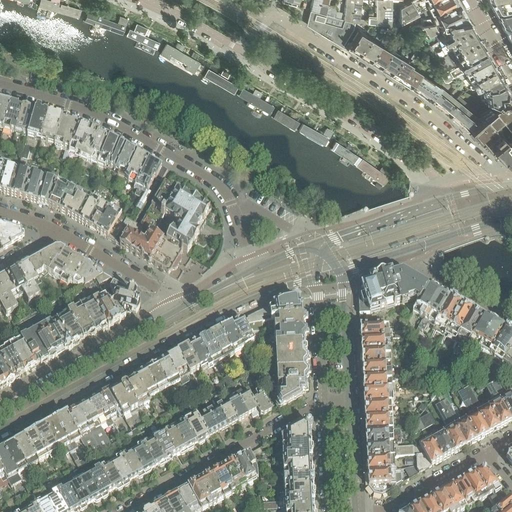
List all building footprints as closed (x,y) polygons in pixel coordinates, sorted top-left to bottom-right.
[(78,20),(81,10),(46,0),(41,0),(37,15),(50,19),(52,12),(78,20)] [(312,0),(310,10),(310,11),(319,13),(321,0),(312,0)] [(321,0),(319,13),(335,17),(336,7),(328,4),(328,0),(321,0)] [(351,22),(353,0),(345,0),(343,20),(351,22)] [(361,0),(353,0),(351,22),(354,22),(358,23),(361,0)] [(383,26),(383,0),(375,0),(376,25),(383,26)] [(391,26),(391,0),(383,0),(383,26),(391,26)] [(399,16),(427,0),(411,0),(398,7),(399,16)] [(429,14),(455,1),(454,0),(427,0),(399,16),(399,23),(417,14),(422,10),(426,17),(429,14)] [(511,8),(511,0),(486,0),(493,12),(511,8)] [(464,17),(461,12),(456,4),(455,1),(429,14),(430,16),(432,23),(465,18),(464,17)] [(505,32),(511,28),(511,8),(493,12),(495,15),(495,16),(496,16),(499,22),(498,22),(499,23),(499,24),(500,24),(504,31),(504,32),(504,33),(505,32)] [(353,29),(353,28),(354,22),(351,22),(343,20),(335,17),(319,13),(310,11),(307,25),(342,46),(353,29)] [(123,36),(126,27),(87,14),(84,22),(94,25),(91,33),(104,38),(107,30),(123,36)] [(462,31),(470,27),(465,18),(432,23),(412,27),(419,39),(433,32),(436,39),(447,34),(462,31)] [(141,28),(141,27),(142,26),(137,24),(134,29),(141,32),(143,29),(141,28)] [(448,53),(475,37),(470,27),(462,31),(447,34),(436,39),(440,45),(442,44),(441,43),(445,40),(448,46),(445,47),(448,53)] [(155,56),(160,43),(129,30),(126,37),(145,46),(143,51),(155,56)] [(357,54),(367,38),(356,31),(351,41),(349,40),(344,46),(357,54)] [(367,60),(383,35),(378,32),(372,41),(367,38),(357,54),(367,60)] [(377,66),(393,40),(384,34),(383,35),(367,60),(377,66)] [(467,56),(481,48),(475,37),(448,53),(440,57),(443,61),(448,58),(453,68),(452,68),(454,72),(471,63),(467,56)] [(388,73),(398,56),(392,53),(398,43),(393,40),(377,66),(388,73)] [(191,76),(199,64),(166,45),(160,53),(161,58),(191,76)] [(490,64),(481,48),(467,56),(471,63),(454,72),(456,75),(463,71),(466,78),(490,64)] [(408,86),(417,71),(408,64),(409,63),(398,56),(388,73),(408,86)] [(489,87),(500,81),(490,64),(466,78),(472,89),(472,88),(474,92),(472,95),(476,98),(482,101),(481,92),(478,92),(477,87),(481,84),(483,87),(489,87)] [(233,95),(238,87),(208,70),(204,77),(233,95)] [(228,78),(230,74),(223,70),(220,74),(228,78)] [(438,85),(417,71),(408,86),(427,99),(438,86),(438,85)] [(504,94),(504,90),(503,88),(503,87),(500,81),(489,87),(483,87),(481,84),(477,87),(478,92),(481,92),(482,101),(490,106),(497,101),(500,101),(502,97),(502,96),(504,94)] [(446,114),(460,98),(458,96),(455,100),(438,86),(427,99),(428,100),(446,114)] [(259,98),(262,93),(255,89),(252,94),(259,98)] [(270,116),(274,108),(242,90),(238,97),(256,107),(254,111),(262,115),(264,112),(270,116)] [(476,98),(472,95),(464,92),(462,95),(474,101),(476,98)] [(464,130),(481,115),(460,98),(446,114),(455,121),(464,130)] [(0,129),(3,131),(10,105),(6,104),(5,102),(1,101),(0,101),(0,129)] [(511,108),(509,109),(504,103),(500,101),(497,101),(490,106),(481,115),(464,130),(466,131),(465,132),(473,142),(477,138),(483,145),(482,145),(484,148),(487,146),(493,152),(492,153),(494,156),(496,153),(502,160),(501,161),(503,163),(506,161),(510,166),(509,167),(511,169),(511,168),(511,108)] [(15,134),(22,109),(18,108),(17,105),(13,104),(11,106),(10,105),(3,131),(15,134)] [(28,138),(35,113),(30,111),(29,109),(25,108),(23,109),(22,109),(15,134),(28,138)] [(294,131),(299,123),(277,110),(272,118),(294,131)] [(41,143),(48,117),(42,115),(41,112),(37,111),(35,113),(28,138),(27,139),(41,143)] [(54,147),(61,120),(48,117),(41,143),(54,147)] [(69,153),(79,126),(70,123),(69,121),(64,119),(62,121),(61,120),(54,147),(55,150),(61,152),(61,151),(62,150),(63,150),(62,152),(65,153),(62,161),(66,163),(69,153)] [(80,158),(90,132),(86,130),(86,128),(82,126),(80,126),(79,126),(69,153),(75,156),(80,158)] [(324,148),(328,141),(303,126),(299,132),(308,139),(324,148)] [(328,137),(331,133),(326,129),(322,133),(328,137)] [(97,167),(108,140),(107,137),(104,135),(103,136),(101,137),(90,132),(80,158),(80,159),(97,167)] [(119,162),(125,149),(115,144),(114,141),(111,139),(108,140),(97,167),(105,170),(107,171),(113,159),(119,162)] [(10,150),(12,145),(0,141),(0,147),(1,147),(8,150),(10,150)] [(354,165),(358,158),(335,144),(331,150),(354,165)] [(27,161),(30,149),(26,148),(22,160),(27,161)] [(124,181),(138,157),(136,155),(136,153),(132,151),(130,152),(125,149),(119,162),(113,159),(107,171),(109,173),(117,177),(124,181)] [(150,186),(153,179),(155,179),(160,184),(167,172),(162,169),(161,170),(158,169),(158,168),(157,166),(157,165),(154,163),(154,164),(151,164),(147,162),(146,159),(143,157),(140,158),(138,157),(124,181),(128,184),(135,188),(134,191),(136,192),(134,198),(141,201),(136,210),(135,211),(140,214),(151,196),(150,195),(153,191),(150,186)] [(385,188),(390,180),(362,161),(357,167),(366,174),(364,178),(373,185),(376,181),(385,188)] [(0,193),(11,197),(18,170),(11,168),(0,165),(0,193)] [(392,180),(394,176),(382,168),(379,171),(392,180)] [(48,208),(58,181),(59,181),(62,172),(48,169),(45,178),(44,177),(37,205),(48,208)] [(37,205),(44,177),(18,170),(11,197),(37,205)] [(73,205),(79,192),(68,186),(59,181),(58,181),(48,208),(60,214),(66,202),(73,205)] [(190,243),(195,235),(202,223),(203,224),(209,213),(200,208),(201,207),(189,200),(188,200),(177,193),(177,194),(164,186),(139,228),(182,253),(187,256),(193,245),(190,243)] [(78,223),(91,198),(79,192),(73,205),(66,202),(60,214),(66,217),(78,223)] [(103,223),(111,209),(110,209),(113,205),(111,204),(108,208),(99,202),(91,198),(78,223),(90,230),(96,219),(103,223)] [(108,240),(121,218),(122,216),(111,209),(103,223),(96,219),(90,230),(108,240)] [(182,253),(139,228),(134,225),(121,218),(108,240),(120,247),(119,247),(124,250),(153,267),(163,272),(169,276),(171,273),(171,272),(175,271),(181,262),(181,261),(180,258),(180,257),(182,253)] [(0,253),(22,241),(21,234),(0,227),(0,240),(3,241),(0,242),(0,253)] [(48,275),(56,263),(58,264),(65,253),(60,251),(60,250),(55,250),(55,251),(49,254),(49,253),(27,266),(35,279),(36,279),(41,276),(43,272),(48,275)] [(60,282),(74,258),(65,253),(58,264),(56,263),(48,275),(60,282)] [(73,285),(85,264),(74,258),(60,282),(68,287),(69,283),(73,285)] [(110,279),(104,276),(103,276),(96,271),(92,269),(85,265),(85,264),(73,285),(77,288),(83,285),(84,286),(85,286),(95,281),(99,286),(110,279)] [(41,288),(36,279),(35,279),(27,266),(16,272),(34,302),(40,299),(36,292),(41,288)] [(34,302),(16,272),(6,278),(18,300),(23,296),(28,305),(34,302)] [(419,305),(429,288),(401,272),(392,275),(401,306),(414,302),(418,305),(419,305)] [(401,306),(392,275),(391,273),(385,275),(385,274),(375,277),(375,278),(369,280),(371,285),(361,288),(362,291),(360,295),(359,296),(358,299),(359,315),(370,315),(401,306)] [(18,300),(6,278),(0,281),(0,294),(11,315),(17,311),(12,303),(18,300)] [(140,305),(139,302),(136,296),(136,295),(132,292),(130,292),(130,291),(113,281),(109,288),(115,296),(113,301),(107,301),(119,324),(120,324),(120,323),(129,318),(130,318),(131,314),(135,314),(136,314),(138,311),(139,308),(140,305)] [(424,320),(439,294),(429,288),(419,305),(418,305),(413,314),(423,320),(424,320)] [(11,315),(0,294),(0,310),(1,309),(6,318),(11,315)] [(436,326),(450,301),(439,294),(424,320),(423,320),(422,323),(422,322),(418,329),(424,333),(430,322),(436,326)] [(119,324),(107,301),(105,296),(93,303),(92,301),(91,301),(107,331),(108,330),(119,324)] [(302,317),(301,308),(299,309),(299,303),(295,300),(282,303),(269,309),(269,308),(247,319),(248,321),(245,322),(247,327),(262,323),(261,322),(271,320),(274,320),(274,319),(302,317)] [(107,331),(91,301),(85,304),(79,307),(95,335),(95,334),(99,332),(102,333),(107,331)] [(446,332),(461,307),(450,301),(436,326),(446,332)] [(95,335),(79,307),(68,313),(66,314),(83,340),(83,341),(87,338),(87,339),(88,339),(91,340),(94,338),(95,335)] [(457,338),(472,314),(461,307),(446,332),(457,338)] [(72,349),(56,321),(49,325),(41,311),(39,312),(37,313),(60,355),(65,353),(69,352),(72,349)] [(60,355),(37,313),(25,320),(48,362),(53,361),(56,358),(60,355)] [(83,340),(66,314),(62,316),(62,317),(56,321),(72,349),(78,345),(79,343),(79,342),(83,340)] [(468,345),(483,320),(472,314),(457,338),(468,345)] [(302,327),(305,324),(305,320),(302,317),(274,319),(274,320),(274,333),(302,330),(302,327)] [(48,362),(25,320),(13,327),(17,334),(16,335),(20,341),(20,340),(36,367),(40,365),(41,366),(44,365),(46,364),(48,362)] [(478,351),(493,326),(483,320),(468,345),(478,351)] [(254,343),(243,323),(242,321),(231,327),(244,350),(254,343)] [(489,357),(504,333),(503,332),(493,326),(478,351),(489,357)] [(244,350),(231,327),(220,332),(234,357),(240,353),(239,352),(244,350)] [(392,340),(392,334),(389,334),(388,328),(361,329),(360,329),(361,342),(392,340)] [(303,341),(306,337),(306,333),(302,330),(274,333),(275,346),(303,344),(303,341)] [(234,357),(220,332),(209,337),(223,362),(234,357)] [(500,365),(511,346),(511,337),(504,333),(489,357),(500,365)] [(223,362),(209,337),(199,343),(212,368),(223,362)] [(36,367),(20,340),(20,341),(9,347),(24,374),(29,371),(32,373),(36,371),(36,367)] [(389,353),(389,346),(392,346),(392,340),(361,342),(361,355),(389,353)] [(212,368),(199,343),(188,349),(200,371),(200,372),(207,369),(207,370),(212,368)] [(304,368),(307,364),(307,360),(304,357),(304,354),(307,351),(306,347),(303,344),(275,346),(276,388),(305,386),(305,381),(308,378),(308,374),(305,371),(304,368)] [(511,372),(511,346),(500,365),(501,366),(501,368),(504,370),(506,370),(507,368),(511,372)] [(24,374),(9,347),(3,350),(4,350),(0,352),(0,359),(14,383),(14,382),(20,379),(21,377),(20,376),(24,374)] [(200,371),(188,349),(178,354),(190,376),(200,371)] [(252,364),(246,353),(243,354),(250,366),(252,364)] [(393,365),(393,353),(389,353),(361,355),(362,367),(390,365),(393,365)] [(190,376),(178,354),(167,360),(180,384),(182,387),(189,383),(186,378),(190,376)] [(14,383),(0,359),(0,385),(2,390),(14,383)] [(180,384),(167,360),(157,366),(170,389),(180,384)] [(256,371),(251,375),(260,374),(260,362),(258,362),(256,371)] [(394,378),(394,372),(391,372),(390,365),(362,367),(363,380),(394,378)] [(170,389),(157,366),(146,372),(159,395),(170,389)] [(445,382),(451,371),(442,366),(436,376),(445,382)] [(159,395),(146,372),(135,378),(149,401),(159,395)] [(234,383),(231,376),(223,380),(227,387),(234,383)] [(150,404),(149,401),(135,378),(128,381),(129,384),(126,385),(136,403),(135,404),(139,411),(150,404)] [(392,391),(391,384),(394,384),(400,382),(405,382),(405,378),(394,378),(363,380),(363,392),(392,391)] [(131,415),(138,411),(139,411),(135,404),(136,403),(126,385),(125,383),(108,393),(121,414),(134,439),(149,431),(141,416),(134,420),(131,415)] [(511,399),(509,396),(506,398),(502,395),(496,384),(490,387),(510,424),(511,423),(511,399)] [(300,399),(300,397),(302,397),(302,394),(306,394),(305,386),(276,388),(277,404),(276,405),(280,411),(300,399)] [(510,424),(490,387),(485,390),(491,401),(491,406),(487,408),(499,430),(510,424)] [(499,430),(487,408),(483,411),(479,408),(469,388),(463,392),(488,437),(499,430)] [(259,415),(250,398),(246,391),(237,397),(248,418),(251,416),(252,419),(259,415)] [(392,405),(392,396),(392,391),(363,392),(364,406),(391,405),(392,405)] [(271,413),(260,392),(250,398),(259,415),(260,417),(263,418),(271,413)] [(488,437),(463,392),(457,395),(468,414),(469,418),(464,421),(477,443),(488,437)] [(121,414),(108,393),(98,398),(111,422),(116,419),(116,417),(121,414)] [(460,423),(457,421),(446,401),(445,402),(439,393),(435,397),(465,450),(477,443),(464,421),(460,423)] [(248,418),(237,397),(227,403),(238,423),(248,418)] [(465,450),(435,397),(431,402),(445,427),(447,431),(440,434),(453,456),(465,450)] [(111,422),(98,398),(87,404),(101,428),(106,425),(108,429),(113,426),(111,422)] [(238,423),(227,403),(217,408),(228,428),(238,423)] [(113,451),(101,428),(87,404),(66,416),(80,441),(92,463),(103,457),(113,451)] [(392,418),(391,405),(364,406),(365,420),(392,418)] [(228,428),(217,408),(207,414),(218,434),(228,428)] [(218,434),(207,414),(198,419),(208,439),(218,434)] [(208,439),(198,419),(196,415),(184,422),(197,446),(199,447),(205,444),(205,441),(208,439)] [(453,456),(440,434),(432,439),(427,430),(435,425),(429,415),(420,421),(443,462),(453,456)] [(80,441),(66,416),(56,422),(73,452),(77,450),(74,444),(80,441)] [(166,421),(164,416),(158,419),(161,424),(166,421)] [(393,432),(392,418),(365,420),(365,433),(393,432)] [(156,427),(159,426),(161,425),(158,419),(152,422),(155,427),(156,426),(156,427)] [(443,462),(420,421),(415,424),(417,428),(412,431),(415,437),(423,432),(428,441),(418,447),(420,449),(424,456),(431,469),(443,462)] [(73,452),(56,422),(46,428),(60,453),(66,464),(73,460),(79,471),(82,469),(79,463),(73,452)] [(197,446),(184,422),(174,428),(187,453),(193,450),(194,448),(197,446)] [(310,446),(309,433),(311,431),(311,427),(308,425),(304,425),(281,438),(282,448),(310,446)] [(60,453),(46,428),(35,434),(49,459),(60,453)] [(187,453),(174,428),(163,434),(176,458),(180,455),(182,456),(187,453)] [(401,445),(400,432),(393,432),(365,433),(366,447),(401,445)] [(49,459),(35,434),(24,439),(39,464),(49,459)] [(176,458),(163,434),(152,440),(166,465),(172,462),(172,460),(176,458)] [(39,464),(24,439),(14,445),(28,470),(39,464)] [(166,465),(152,440),(142,446),(155,469),(158,467),(160,468),(166,465)] [(28,470),(14,445),(4,451),(18,476),(28,470)] [(424,456),(420,449),(397,450),(397,445),(401,445),(366,447),(367,459),(394,458),(395,459),(396,459),(416,458),(424,456)] [(155,469),(142,446),(131,452),(145,477),(151,474),(151,471),(155,469)] [(311,465),(310,454),(312,452),(312,448),(310,446),(282,448),(282,459),(282,460),(296,460),(296,466),(311,465)] [(258,479),(257,470),(255,466),(258,465),(265,465),(265,461),(256,462),(255,459),(262,455),(259,450),(249,456),(233,464),(246,488),(247,488),(253,484),(252,483),(257,480),(256,480),(258,479)] [(18,476),(4,451),(0,453),(0,469),(7,482),(11,489),(21,483),(18,476)] [(145,477),(131,452),(120,458),(133,481),(137,479),(139,480),(145,477)] [(424,456),(416,458),(416,468),(417,472),(418,475),(419,476),(431,469),(424,456)] [(133,481),(120,458),(110,464),(123,489),(129,485),(130,483),(133,481)] [(395,473),(394,458),(367,459),(368,474),(395,473)] [(311,470),(311,465),(296,466),(296,460),(282,460),(282,467),(283,467),(284,480),(311,478),(314,476),(313,472),(311,470)] [(123,489),(110,464),(99,470),(107,484),(112,493),(116,491),(118,492),(123,489)] [(246,488),(233,464),(222,471),(235,495),(246,488)] [(411,474),(407,476),(409,480),(418,475),(417,472),(416,468),(413,469),(409,470),(411,474)] [(112,493),(107,484),(99,470),(88,476),(93,484),(102,501),(108,497),(108,495),(112,493)] [(235,495),(222,471),(210,478),(223,501),(235,495)] [(501,492),(485,473),(482,472),(472,478),(477,484),(488,499),(493,496),(494,497),(501,492)] [(396,488),(395,478),(395,473),(368,474),(368,488),(374,494),(381,496),(396,488)] [(102,501),(93,484),(88,476),(78,481),(80,484),(91,505),(94,503),(96,504),(102,501)] [(223,501),(210,478),(199,483),(213,507),(223,501)] [(312,490),(311,478),(284,480),(284,492),(312,490)] [(488,499),(477,484),(472,478),(462,484),(476,506),(477,505),(478,506),(488,499)] [(91,505),(80,484),(78,481),(73,484),(73,485),(74,486),(68,490),(80,511),(81,511),(87,509),(87,507),(91,505)] [(204,511),(213,507),(199,483),(188,490),(200,511),(204,511)] [(476,506),(462,484),(451,489),(466,511),(469,511),(474,509),(473,508),(476,506)] [(465,511),(466,511),(451,489),(441,495),(451,511),(465,511)] [(80,511),(68,490),(62,493),(61,491),(56,493),(57,496),(66,511),(80,511)] [(200,511),(188,490),(177,496),(186,511),(200,511)] [(313,502),(313,498),(315,496),(315,492),(312,490),(284,492),(285,511),(299,510),(298,503),(313,502)] [(495,511),(509,501),(502,494),(496,500),(495,499),(489,502),(495,511)] [(451,511),(441,495),(429,502),(436,511),(451,511)] [(66,511),(57,496),(46,502),(52,511),(66,511)] [(186,511),(177,496),(164,503),(169,511),(186,511)] [(9,509),(20,504),(16,498),(6,503),(9,509)] [(508,511),(511,509),(511,505),(509,501),(495,511),(494,511),(508,511)] [(52,511),(46,502),(41,505),(40,503),(35,506),(38,511),(52,511)] [(313,511),(313,502),(298,503),(299,510),(285,511),(313,511)] [(436,511),(429,502),(418,508),(420,511),(436,511)] [(169,511),(164,503),(154,509),(154,511),(155,511),(169,511)]
